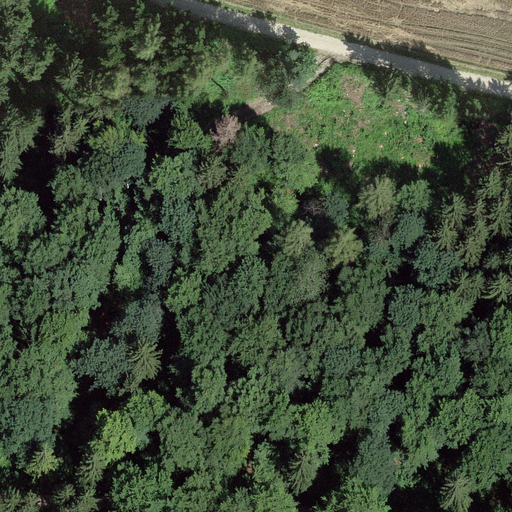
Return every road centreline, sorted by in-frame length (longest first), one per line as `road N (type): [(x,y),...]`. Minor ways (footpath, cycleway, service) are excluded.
road 1 (track): [(0,209),(171,149),(255,97),(306,46)]
road 2 (track): [(284,511),(0,497)]
road 3 (track): [(511,98),(306,46)]
road 4 (track): [(306,46),(160,0)]
